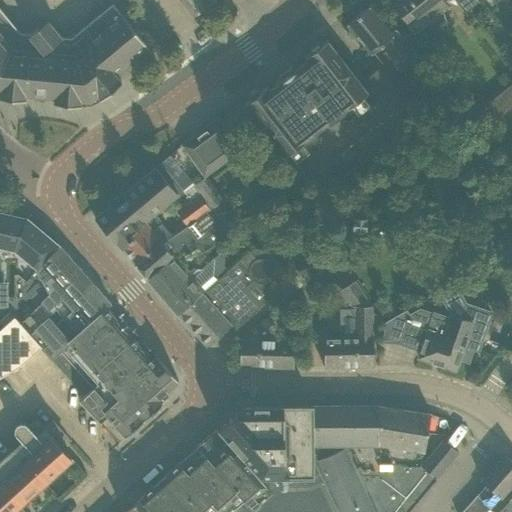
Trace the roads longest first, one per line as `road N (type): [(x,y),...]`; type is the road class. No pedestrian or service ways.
road 1 (tertiary): [(511,434),(481,407),(415,385),(201,388)]
road 2 (tertiary): [(57,188),(66,167),(113,132),(154,117),(301,0)]
road 3 (tertiary): [(201,388),(190,358),(66,219),(57,188)]
road 4 (tertiary): [(91,511),(183,426),(201,388)]
